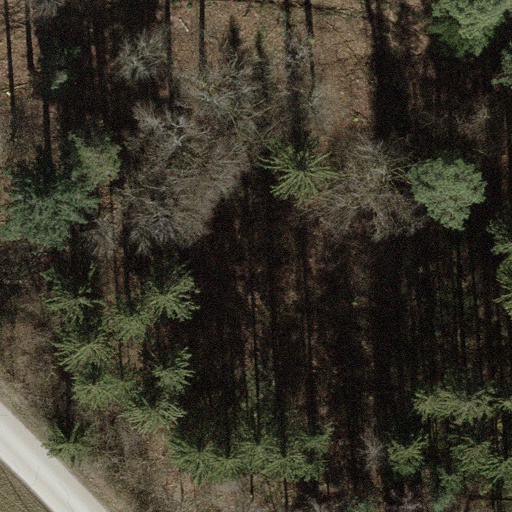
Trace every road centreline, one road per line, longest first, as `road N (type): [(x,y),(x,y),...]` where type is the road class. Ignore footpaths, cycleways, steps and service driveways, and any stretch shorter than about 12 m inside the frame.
road 1 (track): [(511,43),(436,14),(340,0)]
road 2 (unclassified): [(84,511),(0,425)]
